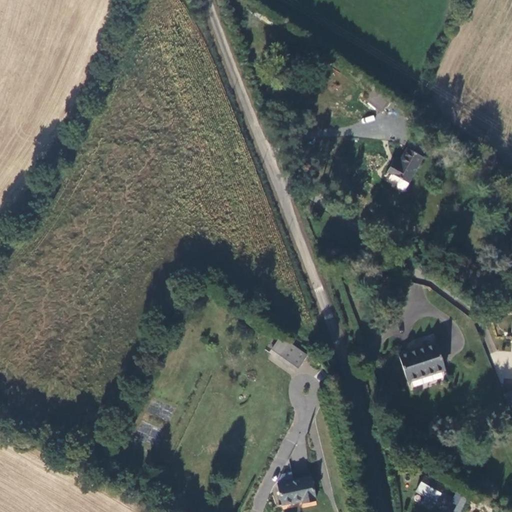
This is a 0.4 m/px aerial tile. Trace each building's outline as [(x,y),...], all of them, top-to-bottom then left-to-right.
[(367,101),(382,114),(392,100),(368,81),(363,88),(371,94),(367,101)] [(393,165),(389,174),(410,185),(427,151),(412,143),(399,168),(393,165)] [(270,352),(298,369),(307,354),(278,337),(270,352)] [(401,357),(408,381),(433,374),(437,384),(450,380),(442,357),(438,346),(401,357)] [(446,485),(443,483),(444,481),(429,472),(428,474),(426,473),(417,489),(427,494),(425,497),(435,503),(446,485)] [(279,484),(294,480),(291,473),(283,474),(279,484)] [(308,476),(294,480),(279,484),(283,505),(302,501),(303,503),(316,499),(312,477),(308,476)] [(460,511),(467,500),(470,494),(465,491),(455,510),(456,511),(454,511),(460,511)]
